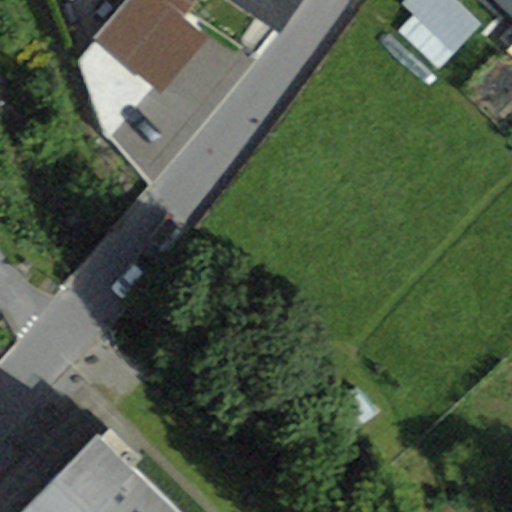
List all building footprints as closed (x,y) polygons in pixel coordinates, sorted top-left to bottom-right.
[(107,138),(154,179),(254,55),(204,22),(199,29),(159,0),(132,0),(80,61),(107,138)] [(186,11),(184,13),(165,0),(159,0),(199,29),(204,22),(186,11)] [(186,11),(193,0),(165,0),(184,13),(186,11)] [(248,0),(284,23),(299,0),(248,0)] [(456,47),(476,27),(448,0),(408,0),(456,47)] [(132,467),(143,456),(112,425),(101,436),(132,467)] [(98,433),(20,511),(178,511),(132,467),(101,436),(98,433)]
